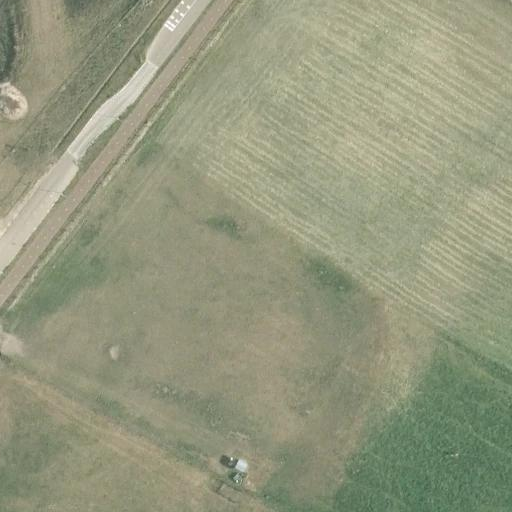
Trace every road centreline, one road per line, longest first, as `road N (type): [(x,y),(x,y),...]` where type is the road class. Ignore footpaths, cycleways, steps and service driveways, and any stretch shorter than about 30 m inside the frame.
road 1 (unknown): [(0,343),(250,0)]
road 2 (tertiary): [(67,163),(192,0)]
road 3 (tertiary): [(0,275),(67,163)]
